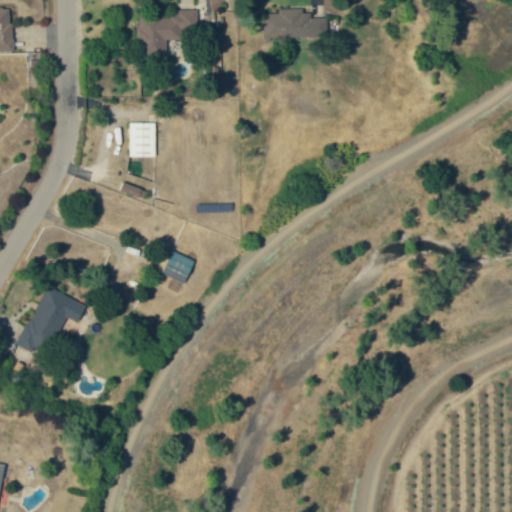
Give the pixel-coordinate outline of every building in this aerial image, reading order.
[(0,51),(12,52),(11,6),(0,6),(0,51)] [(327,17),(311,18),(311,9),(279,10),(279,13),(262,14),(263,38),(327,37),(327,17)] [(155,123),(128,122),(128,157),(154,157),(155,123)] [(142,199),(145,190),(122,182),(118,191),(142,199)] [(17,345),(37,355),(42,345),(51,349),(66,317),(77,322),(85,304),(44,286),(17,345)]
